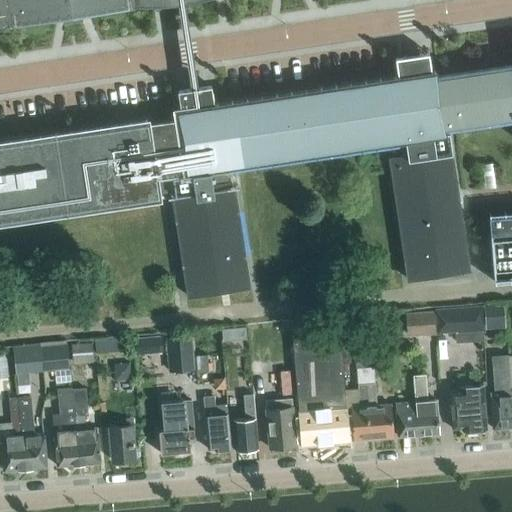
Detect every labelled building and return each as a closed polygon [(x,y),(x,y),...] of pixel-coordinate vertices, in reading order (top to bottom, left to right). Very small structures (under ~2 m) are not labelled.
[(0,0),(0,22),(11,21),(11,22),(12,22),(57,15),(58,15),(62,15),(65,21),(64,22),(64,23),(65,23),(65,22),(67,22),(69,21),(71,20),(73,20),(75,20),(77,20),(80,20),(81,20),(82,19),(80,19),(81,12),(84,11),(85,11),(131,4),(132,4),(131,3),(146,0),(0,0)] [(344,147),(344,148),(346,147),(359,144),(359,146),(361,145),(360,144),(373,142),(374,143),(375,143),(375,142),(389,140),(389,141),(390,141),(390,140),(403,138),(406,154),(389,157),(408,279),(469,270),(450,147),(446,148),(444,126),(511,115),(511,65),(437,76),(436,70),(434,70),(434,72),(432,72),(428,48),(395,53),(398,77),(396,77),(396,76),(394,76),(394,77),(381,79),(381,78),(379,78),(379,79),(366,82),(366,80),(364,81),(364,82),(351,84),(351,83),(349,83),(349,84),(336,86),(336,85),(335,85),(335,86),(321,88),(321,87),(320,87),(320,88),(307,91),(306,89),(305,89),(305,91),(292,93),(292,92),(290,92),(290,93),(277,95),(277,94),(275,94),(275,95),(262,97),(262,96),(260,96),(261,98),(247,99),(247,98),(246,98),(246,100),(233,102),(233,100),(231,101),(231,102),(217,104),(217,103),(215,103),(216,104),(213,105),(210,85),(198,87),(198,90),(190,91),(190,88),(177,90),(180,109),(178,110),(178,109),(176,109),(178,120),(147,125),(146,119),(145,119),(145,120),(0,142),(0,220),(157,196),(157,197),(159,197),(157,191),(172,189),(188,295),(248,286),(233,180),(229,180),(227,164),(239,162),(240,163),(242,163),(241,162),(254,160),(255,161),(257,161),(257,160),(269,158),(269,159),(271,158),(271,157),(284,156),(284,157),(286,156),(286,155),(299,153),(299,154),(301,154),(300,153),(314,151),(314,152),(316,152),(316,151),(329,149),(329,150),(330,150),(330,149),(344,147)] [(308,230),(321,246),(341,230),(329,214),(308,230)] [(511,214),(491,216),(490,214),(489,214),(494,278),(495,278),(495,276),(511,274),(511,214)] [(485,330),(483,304),(435,308),(437,333),(443,332),(457,331),(457,332),(485,330)] [(436,333),(433,309),(406,311),(408,335),(436,333)] [(383,316),(371,317),(372,339),(384,338),(383,316)] [(339,324),(291,328),(293,351),(301,443),(349,439),(339,324)] [(235,339),(234,327),(223,327),(224,340),(235,339)] [(196,370),(208,369),(204,328),(192,330),(196,370)] [(150,334),(151,350),(162,350),(161,333),(150,334)] [(194,369),(191,335),(166,337),(168,371),(194,369)] [(94,341),(96,356),(120,354),(119,338),(94,341)] [(71,344),(73,362),(93,360),(92,342),(71,344)] [(66,344),(40,346),(43,370),(69,368),(66,344)] [(43,370),(40,346),(14,348),(16,373),(43,370)] [(511,426),(511,411),(507,354),(491,356),(494,381),(496,381),(497,391),(490,392),(493,428),(511,426)] [(113,363),(115,379),(131,378),(130,362),(113,363)] [(373,366),(364,367),(367,398),(366,398),(369,438),(393,436),(390,403),(376,404),(373,366)] [(367,398),(364,367),(356,367),(359,405),(351,406),(353,439),(369,438),(366,398),(367,398)] [(56,383),(70,381),(69,369),(54,370),(56,383)] [(398,435),(439,432),(436,399),(427,400),(425,374),(413,375),(415,401),(395,402),(398,435)] [(449,388),(452,428),(463,427),(463,430),(466,430),(467,432),(477,431),(477,429),(486,428),(483,384),(460,386),(460,388),(449,388)] [(57,465),(78,463),(73,404),(72,389),(71,387),(59,388),(62,418),(53,418),(54,431),(57,465)] [(296,444),(291,397),(285,398),(284,387),(272,389),(273,399),(265,399),(269,447),(296,444)] [(73,404),(78,463),(100,461),(97,427),(86,428),(84,415),(88,414),(86,403),(85,388),(72,389),(73,404)] [(253,393),(243,394),(245,418),(234,419),(236,449),(257,447),(253,393)] [(47,466),(44,432),(32,433),(31,424),(33,422),(30,395),(18,396),(20,418),(25,468),(47,466)] [(228,448),(230,447),(228,413),(216,414),(214,395),(204,396),(208,448),(215,448),(215,449),(218,448),(220,451),(225,450),(228,448)] [(20,418),(18,396),(9,397),(11,423),(0,423),(0,436),(3,470),(25,468),(20,418)] [(164,429),(159,429),(160,452),(178,451),(179,454),(188,453),(188,450),(190,450),(189,437),(194,436),(191,399),(162,401),(164,429)] [(112,460),(134,458),(131,424),(109,426),(112,460)]
